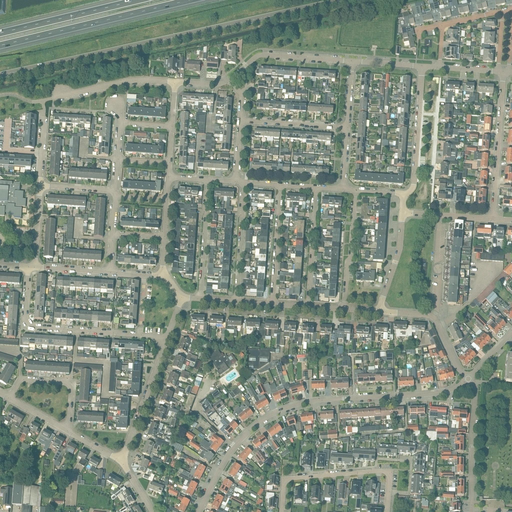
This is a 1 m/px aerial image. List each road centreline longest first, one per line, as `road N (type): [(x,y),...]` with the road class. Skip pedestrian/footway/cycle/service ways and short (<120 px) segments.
road 1 (secondary): [(0,75),(344,0)]
road 2 (unclassified): [(467,378),(435,393),(316,400),(265,417),(230,451),(198,511)]
road 3 (motorway): [(0,45),(191,0)]
road 4 (residential): [(281,511),(285,480),(382,470),(389,477),(387,511)]
road 5 (residential): [(140,334),(26,324),(27,266)]
road 6 (residential): [(492,218),(503,71)]
road 7 (motorway): [(136,0),(0,32)]
road 8 (residential): [(471,511),(475,387),(467,378)]
road 9 (residential): [(403,193),(413,182),(421,65)]
road 10 (residential): [(122,460),(167,336)]
road 11 (residential): [(352,61),(263,54),(229,79)]
